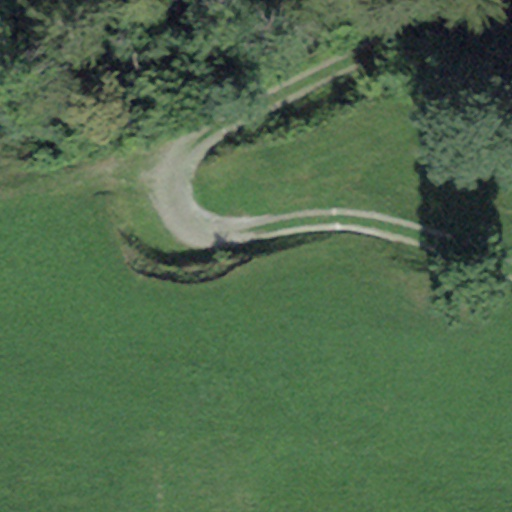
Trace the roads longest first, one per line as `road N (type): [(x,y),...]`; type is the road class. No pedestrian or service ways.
road 1 (track): [(511,42),(441,34),(316,71),(193,134),(171,166),(174,194),(194,226),(219,236),(320,219),(375,223),(511,270)]
road 2 (track): [(171,166),(0,201)]
